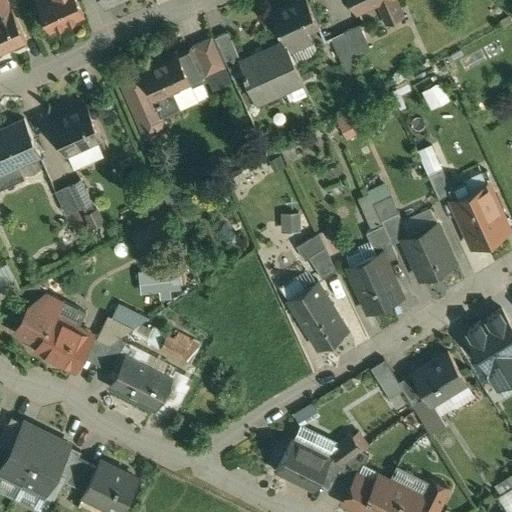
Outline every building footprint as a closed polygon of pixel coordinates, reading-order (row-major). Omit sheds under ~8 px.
[(0,0),(0,51),(26,39),(12,7),(10,8),(6,0),(0,0)] [(37,0),(50,28),(84,14),(78,0),(37,0)] [(308,0),(292,0),(271,10),(284,40),(288,49),(312,37),(308,28),(319,24),(308,0)] [(352,0),(357,9),(377,0),(386,21),(403,14),(396,0),(352,0)] [(357,24),(343,30),(354,54),(368,48),(357,24)] [(239,54),(227,29),(214,36),(225,60),(239,54)] [(343,30),(331,36),(341,60),(354,54),(343,30)] [(210,37),(196,44),(196,45),(208,70),(222,63),(210,37)] [(284,40),(241,60),(246,71),(243,72),(257,100),(287,87),(284,81),(300,73),(288,49),(284,40)] [(208,70),(196,45),(196,44),(190,48),(203,79),(204,79),(210,76),(208,70)] [(189,47),(121,78),(146,135),(160,128),(162,114),(180,106),(209,93),(204,79),(203,79),(190,48),(189,47)] [(444,80),(426,89),(434,107),(453,98),(444,80)] [(86,103),(50,119),(65,152),(101,136),(86,103)] [(24,117),(0,128),(0,170),(40,153),(24,117)] [(436,154),(422,160),(428,172),(441,166),(436,154)] [(441,166),(428,172),(439,196),(452,190),(441,166)] [(80,178),(68,183),(78,207),(91,202),(80,178)] [(487,182),(452,198),(473,244),(507,228),(487,182)] [(102,209),(87,213),(92,228),(106,224),(102,209)] [(133,232),(148,256),(183,234),(168,210),(133,232)] [(286,211),(287,231),(305,230),(304,210),(286,211)] [(398,210),(381,218),(383,223),(392,242),(403,237),(402,236),(409,233),(398,210)] [(409,233),(402,236),(403,237),(421,277),(455,262),(436,220),(409,233)] [(383,223),(366,230),(378,257),(384,254),(387,259),(397,255),(392,242),(383,223)] [(336,269),(325,245),(309,254),(322,277),(336,269)] [(378,257),(350,270),(368,310),(402,295),(387,259),(384,254),(378,257)] [(145,293),(186,291),(185,265),(144,268),(145,293)] [(15,276),(0,284),(0,301),(21,290),(15,276)] [(348,327),(318,279),(288,297),(318,345),(348,327)] [(91,334),(54,315),(60,303),(44,295),(29,303),(16,329),(40,341),(37,347),(75,366),(81,355),(91,335),(91,334)] [(148,318),(118,304),(112,316),(134,327),(148,318)] [(511,324),(501,307),(464,330),(490,372),(511,358),(511,324)] [(108,314),(96,337),(91,335),(81,355),(98,364),(108,343),(119,336),(134,327),(112,316),(108,314)] [(175,339),(152,327),(146,339),(180,357),(190,337),(179,331),(175,339)] [(108,343),(98,364),(112,370),(127,340),(119,336),(108,343)] [(190,337),(180,357),(191,362),(201,343),(190,337)] [(448,350),(412,371),(424,392),(430,402),(466,380),(448,350)] [(171,375),(127,352),(111,384),(155,407),(171,375)] [(424,392),(412,372),(398,381),(412,403),(422,397),(420,394),(424,392)] [(319,401),(300,411),(305,419),(323,409),(319,401)] [(12,416),(0,438),(5,441),(8,443),(10,438),(14,440),(23,421),(12,416)] [(0,467),(0,471),(22,482),(47,432),(23,421),(0,467)] [(47,432),(22,482),(45,494),(58,468),(70,444),(47,432)] [(349,433),(330,447),(331,448),(342,463),(343,462),(348,459),(361,449),(349,433)] [(328,455),(293,437),(277,468),(313,486),(315,482),(329,455),(328,455)] [(70,444),(58,468),(69,474),(78,457),(81,450),(70,444)] [(331,448),(328,455),(329,455),(315,482),(328,488),(341,469),(344,463),(343,462),(342,463),(331,448)] [(361,449),(348,459),(344,463),(341,469),(355,476),(357,472),(359,473),(369,454),(361,449)] [(96,466),(78,457),(69,474),(66,480),(84,489),(96,466)] [(137,477),(100,459),(96,466),(84,489),(82,493),(120,511),(137,477)] [(359,473),(357,472),(355,476),(342,502),(362,511),(414,511),(417,507),(422,495),(421,495),(379,473),(375,481),(359,473)] [(511,472),(493,483),(500,494),(511,486),(511,472)] [(436,511),(449,488),(429,478),(421,495),(422,495),(417,507),(426,511),(436,511)] [(511,511),(511,486),(500,494),(510,511),(511,511)]
